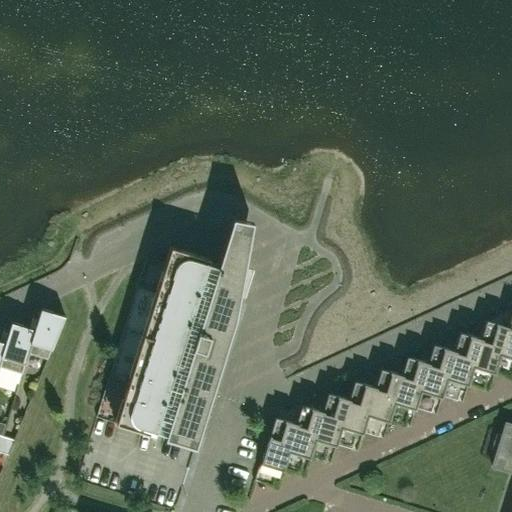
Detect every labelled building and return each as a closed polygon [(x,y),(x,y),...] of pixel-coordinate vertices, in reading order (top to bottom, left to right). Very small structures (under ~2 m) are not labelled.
[(212,390),(234,319),(238,297),(241,297),(251,266),(244,264),(252,221),(231,217),(217,265),(207,262),(208,258),(169,246),(164,263),(114,423),(153,435),(155,431),(164,434),(163,438),(194,447),(212,390)] [(493,373),(511,309),(511,307),(506,326),(486,320),(466,385),(467,385),(473,366),(493,373)] [(47,359),(65,316),(40,308),(34,329),(27,353),(28,353),(47,359)] [(511,358),(511,309),(493,373),(499,354),(511,358)] [(466,385),(486,320),(485,319),(479,338),(460,332),(440,397),(441,397),(446,379),(466,385)] [(0,389),(12,393),(15,383),(17,383),(20,373),(21,374),(28,353),(27,353),(34,329),(11,322),(4,342),(5,343),(0,358),(0,389)] [(459,332),(453,350),(433,344),(413,409),(414,409),(420,391),(440,397),(460,332),(459,332)] [(433,344),(432,344),(427,362),(407,356),(387,421),(388,421),(394,403),(413,409),(433,344)] [(361,433),(367,415),(387,421),(407,356),(406,356),(400,374),(380,368),(374,387),(375,387),(360,433),(361,433)] [(375,387),(374,387),(353,380),(348,399),(334,445),(335,446),(341,427),(360,433),(375,387)] [(348,399),(327,392),(321,411),(322,411),(307,457),(309,458),(314,439),(334,445),(348,399)] [(281,469),(301,405),(301,404),(295,423),(274,417),(260,463),(281,469)] [(322,411),(321,411),(301,405),(281,469),(282,470),(288,451),(307,457),(322,411)] [(511,511),(511,424),(505,422),(491,466),(511,472),(511,510),(511,511)] [(0,452),(7,454),(13,439),(0,435),(0,452)]
